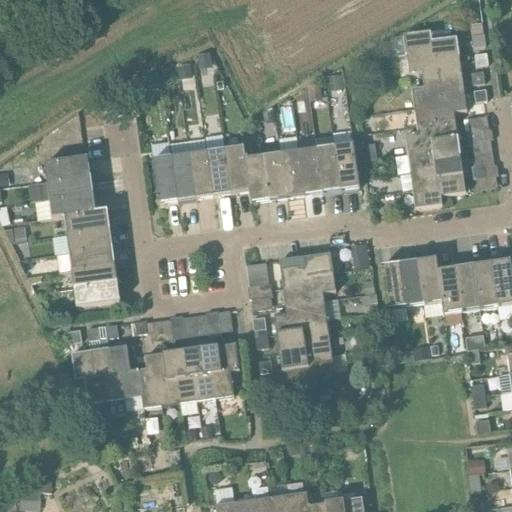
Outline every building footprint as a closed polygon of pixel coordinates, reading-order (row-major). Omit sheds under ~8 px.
[(432,64),(459,60),(457,41),(430,45),(428,36),(404,39),(407,58),(431,54),(432,64)] [(473,51),(486,49),(484,37),(472,39),(473,51)] [(424,83),(462,78),(459,60),(432,64),(431,54),(407,58),(410,75),(422,73),(424,83)] [(209,65),(208,56),(197,56),(198,66),(209,65)] [(488,68),(487,56),(474,58),(476,70),(488,68)] [(192,81),(191,67),(177,68),(178,82),(192,81)] [(173,81),(172,70),(160,71),(161,82),(173,81)] [(473,88),(485,87),(483,75),(471,77),(473,88)] [(143,89),(161,85),(159,76),(141,79),(143,89)] [(364,85),(363,76),(353,78),(354,87),(364,85)] [(343,93),(342,78),(325,79),(326,94),(343,93)] [(439,100),(464,96),(462,78),(424,83),(425,91),(412,93),(415,113),(440,109),(439,100)] [(322,103),(320,87),(306,89),(308,104),(322,103)] [(475,106),(484,105),(487,104),(486,93),(473,94),(475,106)] [(417,130),(455,125),(454,116),(467,115),(464,96),(439,100),(440,109),(415,113),(417,130)] [(433,145),(458,142),(455,125),(417,130),(418,137),(404,138),(407,159),(434,155),(433,145)] [(479,133),(481,145),(493,143),(492,134),(488,132),(479,133)] [(468,146),(481,145),(479,133),(466,135),(468,146)] [(435,164),(460,160),(458,142),(433,145),(434,155),(407,159),(410,177),(437,174),(435,164)] [(333,150),(340,195),(359,192),(353,147),(333,150)] [(363,164),(377,162),(375,147),(361,148),(363,164)] [(322,197),(340,195),(333,150),(315,152),(322,197)] [(225,154),(231,198),(249,195),(244,163),(244,162),(245,162),(244,151),(225,154)] [(305,199),(322,197),(315,152),(298,154),(305,199)] [(213,200),(231,198),(225,154),(207,156),(213,200)] [(287,202),(305,199),(298,154),(280,157),(287,202)] [(195,203),(213,200),(207,156),(189,159),(195,203)] [(269,204),(287,202),(280,157),(262,159),(269,204)] [(177,205),(195,203),(189,159),(171,161),(177,205)] [(244,162),(244,163),(249,195),(250,207),(269,204),(262,159),(245,162),(244,162)] [(438,181),(463,178),(460,160),(435,164),(437,174),(410,177),(412,195),(439,191),(438,181)] [(47,186),(90,179),(88,161),(45,167),(47,186)] [(159,208),(177,205),(171,161),(153,164),(159,208)] [(378,170),(377,162),(363,164),(364,172),(378,170)] [(484,168),(486,180),(498,179),(497,170),(493,167),(484,168)] [(473,182),(486,180),(484,168),(471,170),(473,182)] [(0,190),(9,189),(7,175),(0,176),(0,190)] [(439,191),(412,195),(415,213),(442,209),(441,200),(465,196),(463,178),(438,181),(439,191)] [(50,203),(93,197),(90,179),(47,186),(50,203)] [(52,221),(63,219),(63,220),(95,216),(93,197),(50,203),(52,221)] [(63,220),(66,239),(110,232),(107,214),(95,216),(63,220)] [(14,245),(12,232),(3,233),(9,246),(14,245)] [(68,257),(112,251),(110,232),(66,239),(68,257)] [(351,249),(352,261),(368,259),(366,247),(351,249)] [(70,275),(115,269),(112,251),(68,257),(70,275)] [(308,280),(333,277),(330,257),(304,261),(305,270),(280,273),(283,293),(309,289),(308,280)] [(442,305),(438,274),(436,262),(418,265),(424,308),(442,305)] [(490,266),(496,311),(511,308),(511,277),(510,264),(490,266)] [(406,310),(424,308),(418,265),(399,268),(406,310)] [(479,313),(496,311),(490,266),(473,269),(479,313)] [(387,313),(406,310),(399,268),(381,270),(387,313)] [(73,292),(117,286),(115,269),(70,275),(73,292)] [(461,316),(479,313),(473,269),(455,272),(461,316)] [(444,318),(461,316),(455,272),(438,274),(442,305),(444,318)] [(285,311),(324,306),(323,295),(335,294),(333,277),(308,280),(309,289),(283,293),(285,311)] [(372,283),(364,284),(366,296),(374,295),(372,283)] [(117,286),(73,292),(76,311),(120,305),(117,286)] [(260,289),(261,301),(272,300),(271,287),(260,289)] [(249,303),(261,301),(260,289),(247,291),(249,303)] [(375,297),(362,299),(363,309),(370,307),(372,316),(378,314),(375,297)] [(302,326),(326,323),(324,306),(285,311),(286,318),(274,319),(276,338),(303,335),(302,326)] [(207,328),(220,327),(218,315),(206,316),(207,328)] [(172,333),(184,331),(182,319),(170,321),(172,333)] [(252,322),(254,334),(266,332),(264,320),(252,322)] [(304,343),(329,340),(326,323),(302,326),(303,335),(276,338),(279,357),(306,353),(304,343)] [(135,326),(136,338),(148,337),(146,324),(135,326)] [(220,327),(207,328),(209,339),(221,338),(220,327)] [(105,330),(106,342),(118,341),(117,328),(105,330)] [(87,332),(89,345),(100,343),(99,331),(87,332)] [(184,331),(172,333),(173,344),(185,343),(184,331)] [(68,335),(70,347),(82,346),(80,333),(68,335)] [(485,352),(483,338),(465,340),(467,354),(485,352)] [(255,341),(257,353),(269,351),(267,339),(255,341)] [(307,362),(331,359),(329,340),(304,343),(306,353),(279,357),(281,374),(308,371),(307,362)] [(211,378),(215,403),(234,400),(230,375),(239,374),(236,347),(217,350),(220,376),(211,378)] [(439,358),(438,348),(430,349),(432,359),(439,358)] [(142,400),(138,373),(130,374),(127,350),(108,352),(112,378),(121,377),(124,402),(142,400)] [(197,405),(215,403),(211,378),(220,376),(217,350),(199,352),(203,379),(193,380),(197,405)] [(418,362),(431,360),(430,351),(416,353),(418,362)] [(106,405),(124,402),(121,377),(112,378),(108,352),(90,355),(94,381),(103,379),(106,405)] [(180,408),(197,405),(193,380),(203,379),(199,352),(181,355),(184,381),(175,383),(180,408)] [(467,355),(469,366),(480,364),(479,353),(467,355)] [(395,366),(414,363),(413,354),(394,356),(395,366)] [(88,407),(106,405),(103,379),(94,381),(90,355),(71,357),(75,383),(85,382),(88,407)] [(162,411),(180,408),(175,383),(184,381),(181,355),(163,357),(167,383),(158,385),(162,411)] [(143,413),(162,411),(158,385),(167,383),(163,357),(144,360),(146,372),(138,373),(142,400),(143,413)] [(306,390),(311,389),(309,379),(333,375),(331,359),(307,362),(308,371),(281,374),(284,393),(292,392),(306,390)] [(258,365),(260,377),(272,375),(271,363),(258,365)] [(263,396),(275,394),(273,382),(261,384),(263,396)] [(473,400),(485,398),(483,387),(472,389),(473,400)] [(306,390),(292,392),(293,400),(307,398),(306,390)] [(485,398),(473,400),(475,411),(486,409),(485,398)] [(490,436),(488,424),(476,426),(477,437),(490,436)] [(211,429),(202,430),(203,440),(212,439),(211,429)] [(198,442),(197,433),(185,435),(186,443),(198,442)] [(300,456),(299,446),(288,448),(289,458),(300,456)] [(469,478),(478,477),(485,476),(484,462),(467,464),(469,478)] [(26,494),(41,496),(52,496),(52,477),(26,489),(26,494)] [(481,496),(478,477),(469,478),(471,498),(472,498),(481,496)] [(39,511),(41,496),(26,494),(22,494),(20,511),(39,511)] [(289,511),(307,511),(307,509),(308,509),(307,496),(288,499),(289,511)] [(481,496),(472,498),(473,509),(484,507),(483,496),(481,496)] [(289,511),(288,499),(270,501),(271,511),(289,511)] [(271,511),(270,501),(252,504),(252,511),(271,511)] [(363,511),(362,501),(343,504),(343,511),(363,511)]
